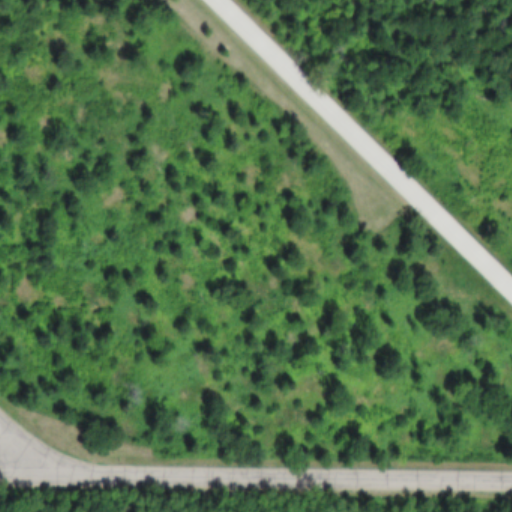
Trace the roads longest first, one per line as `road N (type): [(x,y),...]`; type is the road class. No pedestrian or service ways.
road 1 (residential): [(0,475),(511,476)]
road 2 (residential): [(511,283),(224,0)]
